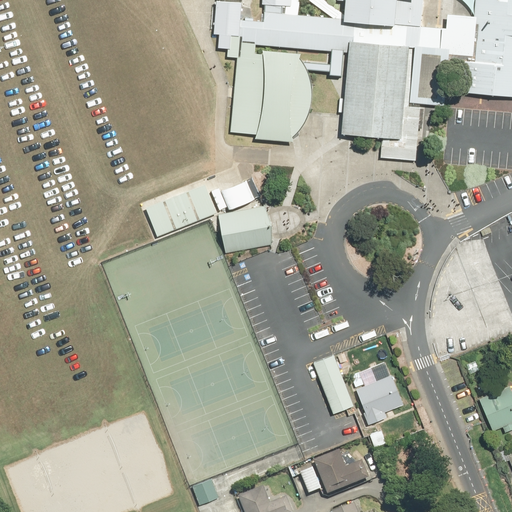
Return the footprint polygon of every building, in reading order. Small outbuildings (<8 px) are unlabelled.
[(265,21),(242,19),(243,1),(231,0),(217,0),(215,32),(220,32),(219,45),(229,45),(230,34),(241,35),(241,42),(257,43),(332,49),(330,72),(347,73),(351,20),(342,19),(266,11),(265,21)] [(343,0),(342,19),(351,20),(396,24),(421,26),(423,0),(343,0)] [(442,82),(511,87),(511,0),(476,0),(475,11),(448,9),(446,26),(421,26),(413,100),(419,100),(440,102),(442,82)] [(396,24),(351,20),(347,73),(342,131),(381,134),(379,154),(414,156),(419,100),(413,100),(421,26),(396,24)] [(228,54),(238,54),(233,127),(257,130),(255,136),(295,138),(293,133),(299,128),(308,115),(312,100),(313,88),(311,74),(301,55),(293,52),(279,49),(264,47),(264,51),(256,51),(257,43),(241,42),(241,35),(230,34),(229,45),(228,54)] [(208,177),(148,201),(158,225),(217,201),(208,177)] [(270,202),(224,209),(231,250),(276,242),(270,202)] [(207,219),(100,263),(187,486),(223,472),(300,443),(207,219)] [(335,346),(315,354),(337,407),(358,398),(335,346)] [(367,368),(350,375),(355,387),(372,380),(367,368)] [(402,368),(362,384),(373,413),(413,397),(402,368)] [(511,395),(508,386),(476,398),(490,432),(501,428),(503,433),(511,428),(511,423),(511,395)] [(382,429),(369,434),(374,448),(387,443),(382,429)] [(339,450),(314,460),(327,495),(370,478),(363,460),(345,467),(339,450)] [(312,470),(298,475),(306,496),(320,491),(312,470)] [(210,477),(189,487),(198,506),(219,497),(210,477)] [(269,482),(243,493),(250,511),(300,511),(293,493),(276,500),(269,482)] [(364,511),(360,502),(334,511),(380,511),(377,511),(364,511)]
